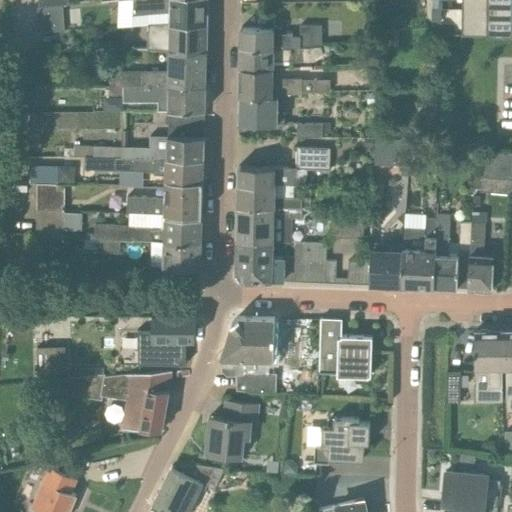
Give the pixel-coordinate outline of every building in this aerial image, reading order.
[(132,0),(132,15),(171,13),(170,23),(207,23),(207,0),(132,0)] [(511,0),(461,0),(462,10),(511,10),(511,0)] [(64,30),(62,5),(39,7),(38,7),(38,32),(64,30)] [(441,21),(441,9),(433,9),(433,21),(441,21)] [(511,35),(511,10),(462,10),(462,36),(511,35)] [(169,48),(169,49),(206,49),(207,23),(170,23),(148,24),(147,48),(169,48)] [(306,47),(322,46),(322,25),(301,25),(300,36),(293,36),(293,33),(280,33),(280,28),(241,28),(241,48),(273,49),(273,48),(292,49),(292,47),(306,48),(306,47)] [(398,49),(398,29),(379,29),(379,49),(398,49)] [(273,49),(241,48),(241,68),(273,68),(274,68),(274,61),(290,61),(290,62),(312,61),(323,54),(322,46),(306,47),(306,48),(292,47),(292,49),(273,48),(273,49)] [(115,86),(139,86),(169,84),(206,84),(206,49),(169,49),(168,70),(140,70),(115,71),(115,83),(115,86)] [(240,95),(270,97),(279,96),(279,95),(302,93),(301,78),(280,78),(276,85),(273,85),(273,68),(241,68),(240,95)] [(169,84),(139,86),(115,86),(115,83),(109,84),(109,96),(123,96),(123,102),(157,102),(157,110),(168,110),(205,110),(206,84),(169,84)] [(239,124),(293,125),(294,121),(284,121),(285,113),(278,113),(279,96),(270,97),(240,95),(239,124)] [(135,157),(159,158),(203,160),(205,110),(168,110),(167,135),(150,135),(150,146),(74,146),(74,157),(84,157),(121,157),(135,157)] [(330,123),(322,123),(297,123),(297,137),(322,137),(322,133),(330,133),(330,123)] [(408,139),(375,138),(374,164),(407,164),(409,139),(408,139)] [(296,167),(238,166),(238,184),(276,184),(305,185),(305,177),(303,177),(304,169),(330,170),(330,148),(297,146),(296,167)] [(511,153),(483,153),(482,167),(511,167),(511,153)] [(203,160),(159,158),(135,157),(121,157),(84,157),(84,169),(154,170),(154,174),(165,175),(165,180),(203,181),(203,160)] [(74,183),(74,166),(57,166),(57,183),(74,183)] [(482,180),(511,180),(511,167),(482,167),(482,177),(482,180)] [(164,197),(127,196),(127,213),(129,213),(165,214),(202,215),(203,181),(165,180),(164,197)] [(481,191),(481,193),(511,194),(511,180),(482,180),(481,191)] [(36,209),(65,210),(65,184),(37,183),(13,182),(12,208),(36,209)] [(276,184),(238,184),(238,207),(302,208),(310,208),(310,198),(275,197),(276,184)] [(398,186),(390,193),(395,198),(403,191),(398,186)] [(369,200),(369,189),(357,189),(357,200),(369,200)] [(237,240),(274,241),(291,242),(292,218),(302,218),(302,208),(238,207),(237,240)] [(65,210),(36,209),(36,235),(63,236),(65,210)] [(128,225),(119,224),(95,223),(93,240),(99,241),(120,241),(164,242),(201,245),(202,219),(165,218),(165,214),(129,213),(128,225)] [(331,238),(342,238),(342,216),(332,215),(331,238)] [(342,238),(353,238),(353,216),(342,216),(342,238)] [(353,216),(353,238),(363,238),(364,216),(353,216)] [(402,248),(401,285),(432,287),(434,243),(435,225),(435,217),(425,217),(425,228),(403,227),(402,248)] [(449,254),(451,226),(435,225),(434,243),(432,287),(468,289),(472,222),(460,221),(459,254),(449,254)] [(472,222),(468,289),(492,290),(494,256),(480,255),(480,251),(483,251),(484,223),(472,222)] [(42,240),(17,239),(16,265),(41,267),(42,240)] [(236,274),(240,280),(279,281),(280,256),(274,256),(274,241),(237,240),(236,274)] [(120,241),(99,241),(98,254),(119,255),(120,241)] [(326,260),(326,242),(294,241),(293,256),(293,257),(303,258),(314,259),(325,260),(326,260)] [(200,269),(201,245),(164,242),(163,268),(200,269)] [(370,261),(370,284),(401,285),(402,248),(371,247),(370,261)] [(279,281),(282,281),(290,281),(291,256),(283,256),(280,256),(279,281)] [(291,256),(290,281),(302,281),(303,258),(293,257),(293,256),(291,256)] [(302,281),(313,282),(314,259),(303,258),(302,281)] [(313,282),(325,282),(325,260),(314,259),(313,282)] [(325,282),(336,283),(336,261),(326,260),(325,260),(325,282)] [(347,283),(358,284),(359,261),(348,261),(347,283)] [(358,284),(370,284),(370,261),(359,261),(358,284)] [(186,290),(198,291),(199,276),(186,276),(186,290)] [(195,339),(195,317),(152,317),(152,329),(138,329),(138,365),(185,365),(185,339),(195,339)] [(270,360),(273,360),(274,318),(239,317),(232,323),(220,364),(220,365),(221,366),(222,366),(222,370),(230,378),(235,378),(235,394),(255,394),(255,392),(276,393),(277,373),(269,373),(270,360)] [(319,372),(347,373),(369,374),(369,375),(371,375),(372,336),(336,335),(337,319),(322,319),(322,318),(321,318),(320,338),(319,372)] [(507,410),(511,410),(511,329),(501,330),(501,367),(502,367),(506,367),(507,410)] [(476,401),(503,400),(502,367),(501,367),(501,330),(476,330),(476,401)] [(64,350),(39,350),(39,374),(64,374),(64,350)] [(122,428),(162,429),(168,389),(172,370),(103,376),(100,395),(126,400),(122,428)] [(461,371),(447,371),(447,401),(461,401),(461,371)] [(100,394),(99,374),(48,376),(49,396),(100,394)] [(206,452),(226,453),(243,456),(245,438),(251,438),(252,423),(258,423),(260,403),(246,403),(226,401),(224,418),(209,416),(206,452)] [(330,446),(329,457),(364,458),(365,442),(369,442),(370,422),(359,422),(359,418),(334,418),(333,426),(321,426),(321,446),(330,446)] [(458,453),(457,463),(474,465),(475,455),(458,453)] [(296,472),(296,464),(292,459),(284,459),(284,472),(296,472)] [(153,502),(173,511),(189,511),(201,487),(205,489),(216,466),(197,464),(177,461),(174,467),(172,466),(153,502)] [(50,466),(31,507),(38,510),(37,511),(68,511),(76,495),(70,492),(77,478),(50,466)] [(445,511),(485,511),(486,504),(497,504),(497,503),(500,503),(502,484),(500,484),(500,481),(489,479),(489,475),(445,471),(443,492),(447,493),(447,501),(446,501),(445,511)] [(366,511),(364,499),(344,503),(313,510),(313,511),(366,511)]
